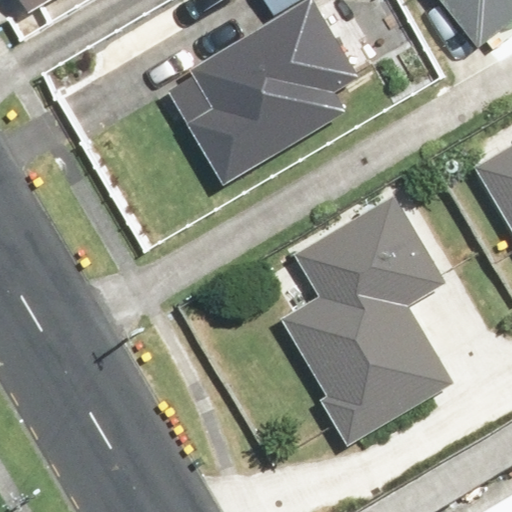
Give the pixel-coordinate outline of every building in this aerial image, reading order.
[(31,0),(37,9),(52,0),(31,0)] [(236,185),(367,111),(350,80),(371,68),(331,0),(328,0),(179,85),(236,185)] [(275,0),(282,12),(304,0),(275,0)] [(511,32),(511,0),(463,0),(498,43),(511,32)] [(511,132),(479,152),(511,205),(511,132)] [(331,293),(294,316),(343,394),(332,401),(364,451),(474,383),(453,348),(470,337),(441,291),(459,280),(407,196),(309,257),(331,293)]
